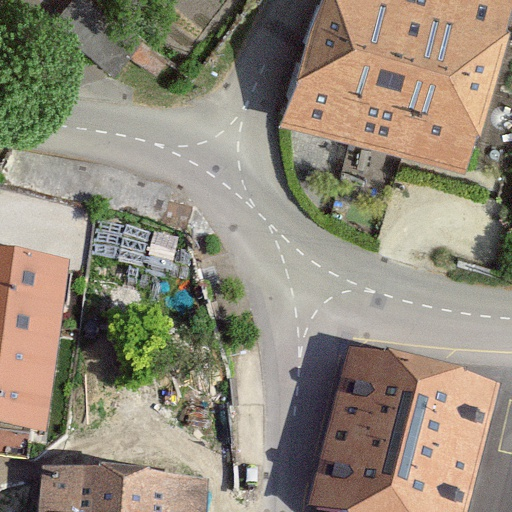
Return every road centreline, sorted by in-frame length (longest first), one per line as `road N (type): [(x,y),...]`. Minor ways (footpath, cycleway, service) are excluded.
road 1 (residential): [(302,256),(201,175),(61,120),(0,114)]
road 2 (unclassified): [(278,511),(302,256)]
road 3 (residential): [(511,314),(430,310),(302,256)]
